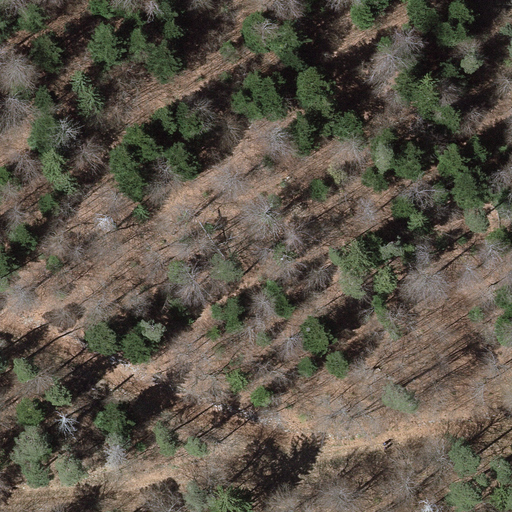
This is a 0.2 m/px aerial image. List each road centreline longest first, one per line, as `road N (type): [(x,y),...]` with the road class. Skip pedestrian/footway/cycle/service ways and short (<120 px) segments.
road 1 (track): [(0,492),(379,464),(511,442)]
road 2 (track): [(0,345),(325,465)]
